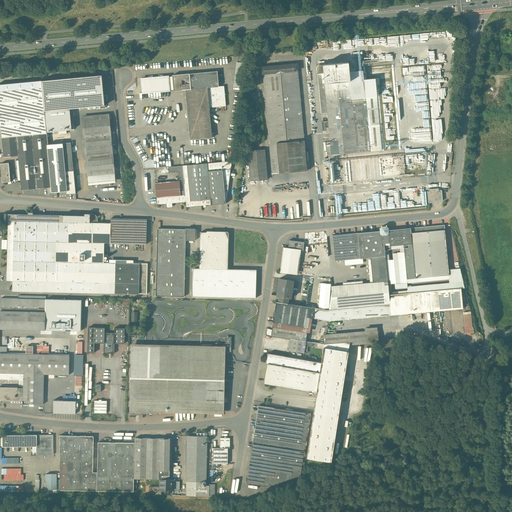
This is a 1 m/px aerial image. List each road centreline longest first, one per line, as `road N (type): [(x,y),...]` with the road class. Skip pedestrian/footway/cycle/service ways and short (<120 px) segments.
road 1 (secondary): [(0,47),(482,3)]
road 2 (residential): [(482,3),(448,210),(274,228)]
road 3 (residential): [(0,416),(159,427),(247,412)]
road 4 (residential): [(247,412),(274,228)]
road 5 (track): [(485,327),(486,511)]
road 6 (residential): [(139,210),(0,199)]
road 7 (residential): [(139,210),(137,167),(122,134),(123,74)]
road 8 (residential): [(274,228),(139,210)]
